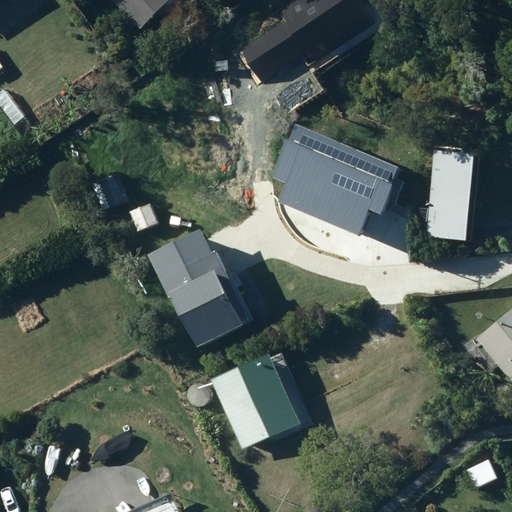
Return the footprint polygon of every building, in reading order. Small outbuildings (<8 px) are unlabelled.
[(116,0),(147,31),(178,0),(116,0)] [(193,46),(177,59),(191,76),(207,64),(193,46)] [(14,117),(19,124),(25,120),(20,113),(14,117)] [(446,156),(436,240),(476,244),(486,161),(446,156)] [(254,327),(260,324),(227,257),(223,259),(212,236),(161,261),(183,304),(185,303),(210,352),(256,330),(254,327)] [(487,345),(475,354),(491,374),(503,365),(511,376),(511,320),(485,342),(487,345)] [(223,386),(251,451),(309,426),(280,361),(223,386)] [(487,473),(483,462),(469,468),(474,478),(487,473)] [(195,511),(189,495),(141,511),(195,511)]
